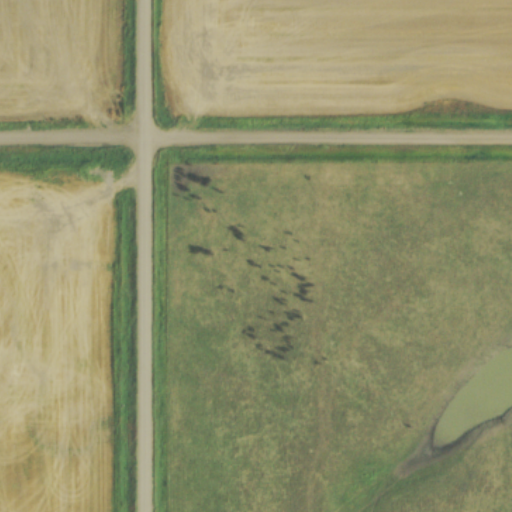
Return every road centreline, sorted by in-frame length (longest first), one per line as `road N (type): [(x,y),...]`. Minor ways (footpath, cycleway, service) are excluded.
road 1 (residential): [(511,141),(0,139)]
road 2 (residential): [(138,511),(138,0)]
